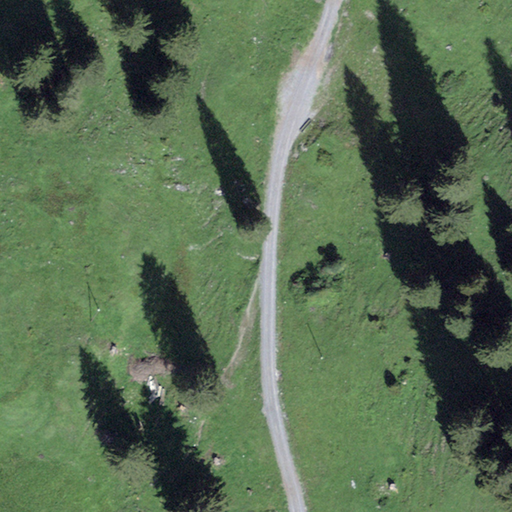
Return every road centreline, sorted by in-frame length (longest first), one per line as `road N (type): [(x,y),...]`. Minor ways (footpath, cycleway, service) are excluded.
road 1 (track): [(328,0),(286,130),(270,255)]
road 2 (track): [(270,255),(270,382),(296,511)]
